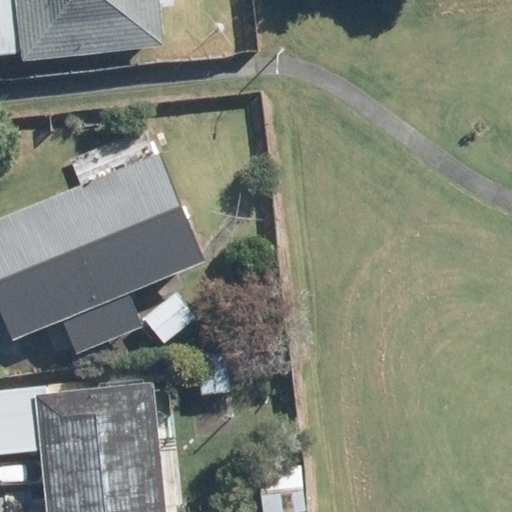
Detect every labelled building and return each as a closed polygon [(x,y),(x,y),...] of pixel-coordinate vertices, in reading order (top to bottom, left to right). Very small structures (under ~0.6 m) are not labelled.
[(0,0),(0,57),(16,56),(17,66),(162,49),(158,9),(171,8),(169,0),(0,0)] [(155,157),(0,218),(0,317),(10,341),(57,323),(70,355),(141,327),(128,293),(198,266),(155,157)] [(196,318),(174,291),(141,318),(163,345),(196,318)] [(223,354),(193,358),(198,399),(228,395),(223,354)] [(41,386),(0,389),(0,455),(39,453),(43,511),(162,511),(156,443),(168,441),(163,387),(42,398),(41,386)] [(304,511),(299,466),(253,471),(258,511),(304,511)]
